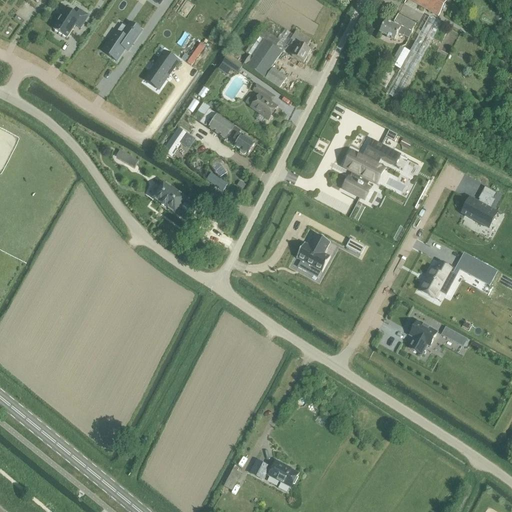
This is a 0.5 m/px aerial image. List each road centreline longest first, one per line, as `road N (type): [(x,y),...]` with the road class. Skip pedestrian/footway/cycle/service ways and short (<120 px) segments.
road 1 (unclassified): [(511,485),(217,288)]
road 2 (unclassified): [(217,288),(363,0)]
road 3 (unclassified): [(217,288),(151,244),(76,146),(0,93)]
road 4 (primary): [(0,399),(138,511)]
